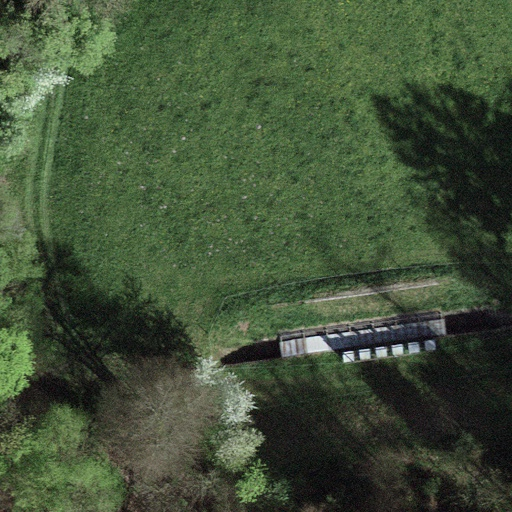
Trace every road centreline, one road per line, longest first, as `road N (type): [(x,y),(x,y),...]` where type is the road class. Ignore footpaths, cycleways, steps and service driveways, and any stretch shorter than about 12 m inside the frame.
road 1 (track): [(511,355),(194,380)]
road 2 (track): [(0,398),(194,380)]
